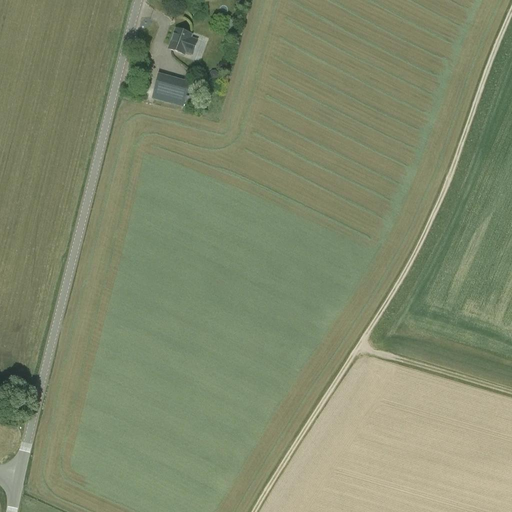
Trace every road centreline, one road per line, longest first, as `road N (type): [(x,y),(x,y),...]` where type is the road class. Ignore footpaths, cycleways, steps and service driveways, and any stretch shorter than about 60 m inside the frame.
road 1 (track): [(511,11),(412,260),(255,511)]
road 2 (tertiary): [(17,478),(140,0)]
road 3 (track): [(358,349),(511,393)]
